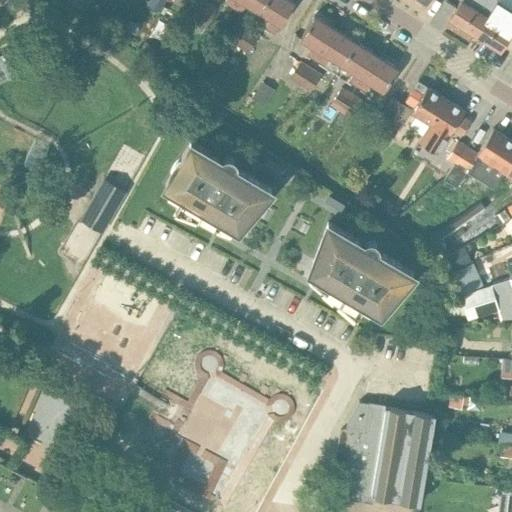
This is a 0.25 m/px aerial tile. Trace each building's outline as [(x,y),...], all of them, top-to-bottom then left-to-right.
[(147,0),(146,3),(158,11),(165,0),(147,0)] [(206,0),(192,0),(185,11),(195,18),(207,1),(206,0)] [(237,0),(233,7),(242,12),(247,3),(259,10),(264,0),(237,0)] [(292,0),(264,0),(259,10),(271,18),(265,27),(275,33),(280,24),(295,1),(292,0)] [(461,0),(450,18),(475,34),(492,6),(496,0),(461,0)] [(485,17),(475,34),(499,49),(511,31),(511,9),(497,0),(496,0),(492,6),(485,17)] [(207,1),(195,18),(205,25),(217,8),(207,1)] [(315,13),(300,36),(313,44),(307,53),(315,59),(336,27),(315,13)] [(238,20),(226,38),(237,44),(248,26),(238,20)] [(248,26),(237,44),(247,51),(258,33),(248,26)] [(329,55),(341,63),(356,40),(336,27),(315,59),(323,64),(329,55)] [(341,63),(353,70),(348,79),(356,85),(377,53),(356,40),(341,63)] [(146,41),(139,53),(159,65),(166,53),(146,41)] [(398,67),(377,53),(356,85),(365,91),(371,82),(383,90),(398,67)] [(0,81),(9,77),(0,58),(0,81)] [(299,84),(310,66),(300,59),(285,83),(295,89),(298,83),(299,84)] [(310,66),(299,84),(310,91),(321,73),(310,66)] [(430,123),(446,97),(418,79),(405,100),(415,106),(411,111),(430,123)] [(261,80),(251,97),(264,105),(274,88),(261,80)] [(340,110),(351,92),(341,86),(330,103),(340,110)] [(351,92),(340,110),(342,111),(335,121),(344,127),(362,100),(351,92)] [(430,123),(419,139),(437,151),(448,134),(452,129),(461,135),(470,120),(461,114),(465,109),(446,97),(430,123)] [(382,110),(373,123),(394,136),(402,123),(382,110)] [(446,173),(443,178),(456,186),(466,169),(495,187),(505,170),(511,159),(511,139),(493,128),(477,152),(476,152),(468,147),(458,163),(454,161),(446,173)] [(184,194),(176,207),(233,229),(235,223),(239,226),(272,187),(234,165),(235,162),(234,158),(232,156),(228,155),(225,156),(222,158),(191,140),(165,183),(184,194)] [(444,154),(436,166),(446,173),(454,161),(458,163),(468,147),(457,141),(448,156),(444,154)] [(103,176),(79,218),(103,232),(127,190),(103,176)] [(479,198),(427,236),(440,253),(448,248),(441,238),(485,207),(479,198)] [(367,239),(365,242),(328,220),(310,268),(315,271),(311,275),(358,314),(366,300),(381,309),(414,270),(377,249),(378,245),(377,242),(374,239),(371,238),(367,239)] [(447,272),(471,261),(464,245),(441,260),(447,272)] [(473,262),(447,273),(456,294),(482,283),(473,262)] [(492,284),(459,294),(467,319),(500,309),(492,284)] [(376,493),(422,499),(436,411),(389,404),(388,402),(370,400),(360,398),(348,419),(347,425),(345,424),(343,426),(342,428),(341,431),(340,434),(331,489),(331,491),(332,493),(335,494),(337,495),(374,501),(376,493)] [(501,442),(511,443),(511,430),(502,429),(501,442)] [(511,443),(501,442),(499,453),(511,455),(511,443)]
